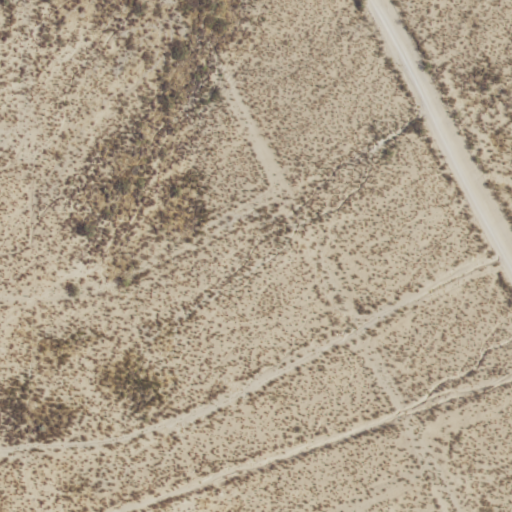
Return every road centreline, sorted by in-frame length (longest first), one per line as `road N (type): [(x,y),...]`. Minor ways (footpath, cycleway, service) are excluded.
road 1 (track): [(508,246),(165,429),(88,445),(0,446)]
road 2 (track): [(33,511),(32,113),(18,0)]
road 3 (track): [(218,72),(458,511)]
road 4 (track): [(111,511),(511,369)]
road 5 (track): [(0,295),(111,285),(281,188)]
road 6 (residential): [(511,253),(375,0)]
